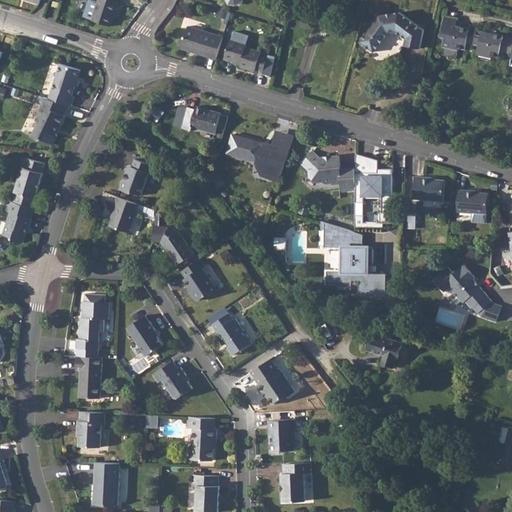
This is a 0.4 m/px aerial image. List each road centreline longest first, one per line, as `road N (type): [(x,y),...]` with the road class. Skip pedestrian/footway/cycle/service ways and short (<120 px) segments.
road 1 (track): [(127,112),(175,155),(234,229),(301,338),(443,511)]
road 2 (residential): [(156,66),(511,172)]
road 3 (residential): [(246,511),(238,415),(145,272),(42,272)]
road 4 (residential): [(46,511),(29,460),(26,377),(42,272)]
road 5 (residential): [(42,272),(74,172),(118,85)]
